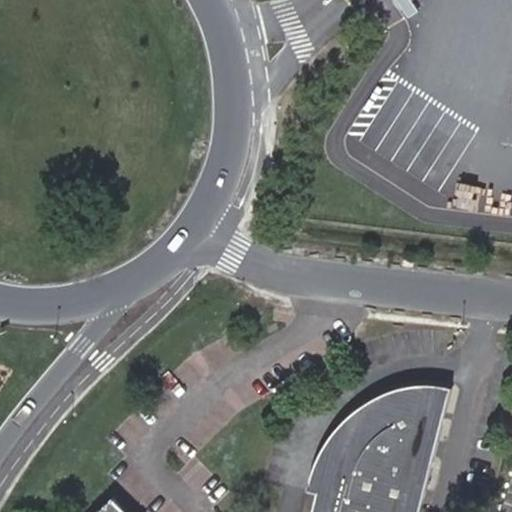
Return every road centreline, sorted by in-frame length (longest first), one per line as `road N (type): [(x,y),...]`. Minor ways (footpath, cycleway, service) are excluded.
road 1 (unclassified): [(511,303),(298,276),(257,263),(196,221)]
road 2 (secondary): [(196,221),(218,183),(234,124),(226,43),(211,0)]
road 3 (secondary): [(0,448),(136,279)]
road 4 (secondary): [(0,302),(77,302),(136,279)]
